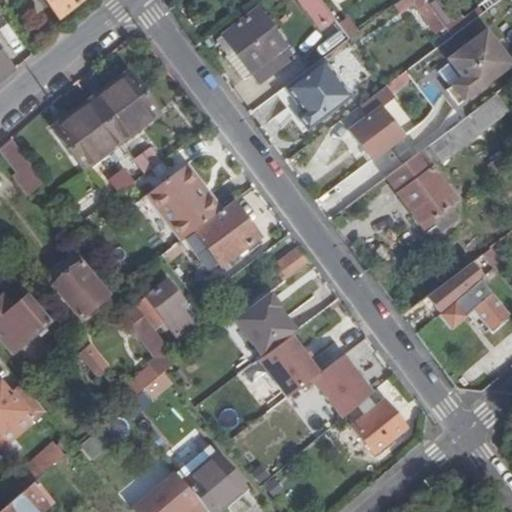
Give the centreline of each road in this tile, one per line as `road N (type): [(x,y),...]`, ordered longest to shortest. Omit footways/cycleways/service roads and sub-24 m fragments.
road 1 (tertiary): [(137,0),(463,434)]
road 2 (residential): [(130,0),(0,110)]
road 3 (residential): [(370,511),(463,434)]
